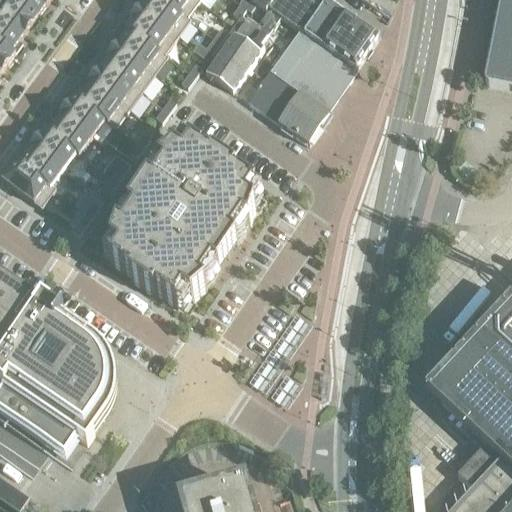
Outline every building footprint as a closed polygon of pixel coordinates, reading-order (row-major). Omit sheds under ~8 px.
[(26,38),(27,37),(33,30),(32,29),(40,19),(13,0),(0,0),(0,18),(26,38)] [(13,0),(40,19),(47,10),(53,2),(53,1),(51,0),(13,0)] [(191,26),(154,0),(150,0),(140,15),(178,44),(191,26)] [(191,0),(154,0),(191,26),(191,25),(188,23),(200,6),(191,0)] [(253,0),(251,5),(268,17),(280,25),(282,22),(303,36),(359,75),(382,42),(323,0),(253,0)] [(511,0),(504,0),(489,74),(488,74),(486,84),(486,86),(488,89),(490,90),(511,94),(511,0)] [(239,24),(247,14),(240,9),(233,19),(239,24)] [(133,24),(126,33),(168,64),(169,62),(166,60),(178,44),(140,15),(133,23),(133,24)] [(259,29),(249,22),(209,79),(236,98),(268,54),(262,50),(280,25),(268,17),(259,29)] [(0,46),(16,58),(17,57),(23,49),(20,46),(26,38),(0,18),(0,46)] [(119,42),(122,45),(117,52),(155,81),(168,64),(126,33),(119,42)] [(227,38),(221,33),(214,43),(220,48),(227,38)] [(303,36),(252,109),(312,151),(333,121),(329,118),(359,75),(303,36)] [(220,48),(214,43),(207,53),(213,58),(220,48)] [(0,73),(3,76),(4,75),(9,68),(9,67),(16,58),(0,46),(0,73)] [(155,81),(117,52),(111,60),(108,57),(101,67),(142,98),(155,81)] [(91,87),(130,115),(142,98),(101,67),(94,77),(96,79),(91,87)] [(195,83),(202,74),(196,69),(189,79),(195,83)] [(195,83),(189,79),(182,88),(188,93),(195,83)] [(91,87),(86,94),(82,92),(75,102),(117,133),(130,115),(91,87)] [(69,110),(67,113),(62,120),(94,143),(107,127),(116,134),(117,133),(75,102),(69,111),(69,110)] [(170,118),(177,108),(170,103),(163,113),(170,118)] [(156,123),(162,128),(170,118),(163,113),(156,123)] [(81,160),(94,143),(62,120),(50,136),(47,133),(47,134),(81,160)] [(80,161),(81,160),(47,134),(40,143),(33,151),(65,175),(77,158),(80,161)] [(151,143),(145,138),(137,148),(144,153),(151,143)] [(144,153),(137,148),(130,158),(137,162),(144,153)] [(204,158),(190,149),(188,152),(190,153),(184,162),(175,156),(161,169),(166,172),(155,189),(149,186),(129,214),(135,218),(124,235),(118,231),(112,250),(121,256),(115,265),(112,263),(111,266),(124,276),(125,275),(132,280),(130,283),(155,299),(156,297),(164,302),(164,303),(178,312),(180,309),(178,308),(184,299),(192,305),(208,292),(207,291),(218,275),(219,275),(220,273),(217,271),(225,259),(228,262),(229,260),(226,258),(234,246),(237,249),(239,247),(238,246),(249,229),(250,230),(256,211),(247,205),(253,196),(255,197),(257,195),(244,185),(236,180),(238,178),(213,161),(211,164),(204,158)] [(33,151),(34,151),(28,159),(25,157),(17,167),(56,195),(56,194),(52,191),(65,175),(33,151)] [(56,195),(17,167),(12,174),(9,172),(2,181),(5,184),(4,185),(42,213),(56,195)] [(125,178),(119,173),(112,183),(118,187),(125,178)] [(118,187),(112,183),(104,192),(111,197),(118,187)] [(93,208),(86,217),(92,222),(100,213),(93,208)] [(92,222),(86,217),(79,227),(85,232),(92,222)] [(0,371),(43,309),(42,309),(17,292),(12,299),(4,293),(6,290),(8,286),(0,280),(0,371)] [(511,511),(511,305),(439,383),(452,395),(441,406),(491,452),(484,459),(481,457),(459,481),(475,497),(460,511),(511,511)] [(0,371),(0,389),(6,393),(0,401),(0,415),(66,461),(79,443),(88,450),(104,427),(107,423),(110,418),(112,414),(114,409),(115,404),(116,399),(116,395),(117,390),(116,385),(116,380),(115,376),(114,372),(112,367),(110,364),(108,360),(106,356),(103,353),(100,350),(97,347),(94,345),(91,342),(87,340),(64,324),(66,320),(64,319),(59,316),(44,306),(42,309),(43,309),(0,371)] [(288,408),(304,382),(282,368),(310,324),(296,316),(252,385),(288,408)] [(331,377),(324,376),(321,400),(328,401),(331,377)] [(0,503),(13,511),(24,511),(30,503),(0,482),(0,503)] [(186,511),(249,511),(244,492),(186,508),(186,511)]
